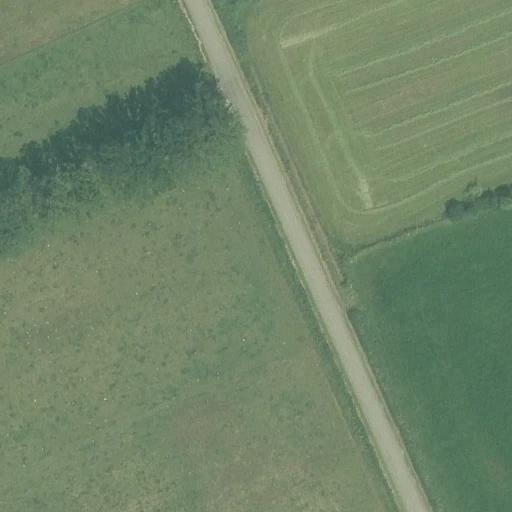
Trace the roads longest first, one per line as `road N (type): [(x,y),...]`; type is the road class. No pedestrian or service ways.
road 1 (unclassified): [(416,511),(241,103)]
road 2 (unclassified): [(0,215),(241,103)]
